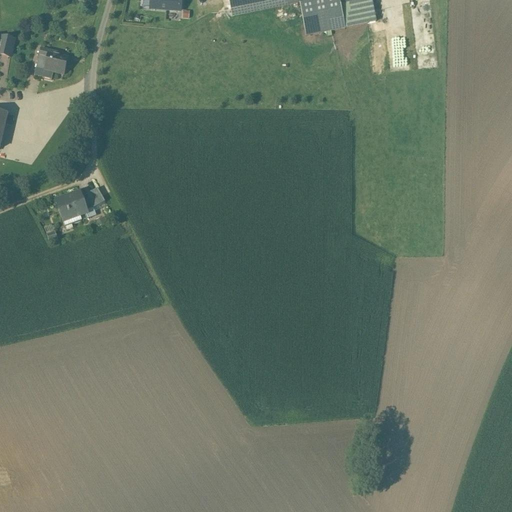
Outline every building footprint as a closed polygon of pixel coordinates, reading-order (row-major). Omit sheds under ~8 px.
[(151,0),(151,10),(180,12),(181,0),(151,0)] [(230,0),(233,11),(287,0),(230,0)] [(298,0),(306,36),(376,22),(371,2),(370,0),(298,0)] [(14,41),(1,38),(0,43),(1,44),(0,47),(0,56),(10,58),(14,41)] [(58,54),(41,50),(36,69),(44,71),(43,79),(52,81),(54,73),(64,76),(68,59),(57,57),(58,54)] [(81,195),(56,204),(66,229),(82,223),(81,218),(88,215),(87,212),(94,209),(105,202),(98,190),(82,199),(81,195)]
